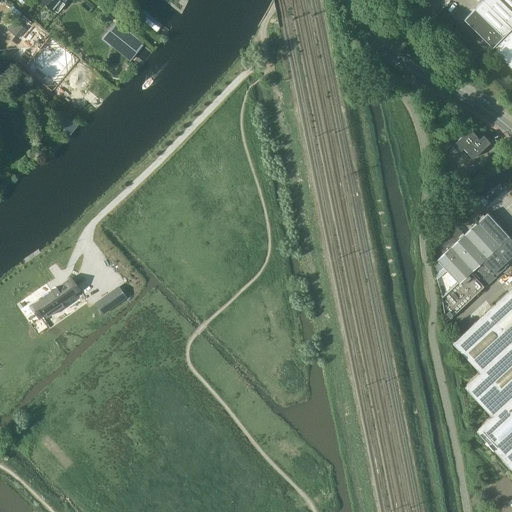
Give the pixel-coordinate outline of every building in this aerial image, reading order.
[(38,0),(54,13),(55,11),(53,9),(59,0),(62,3),(64,0),(38,0)] [(483,0),(481,0),(474,8),(502,36),(511,27),(483,0)] [(511,11),(500,0),(483,0),(511,27),(511,26),(511,11)] [(511,0),(500,0),(511,11),(511,0)] [(502,36),(474,8),(463,19),(492,47),(502,36)] [(27,17),(20,24),(14,20),(6,29),(18,39),(26,29),(25,29),(32,21),(27,17)] [(102,38),(109,44),(114,39),(133,55),(142,44),(116,23),(108,33),(107,32),(102,38)] [(511,28),(495,47),(511,63),(511,28)] [(102,102),(89,91),(100,77),(77,59),(76,60),(61,48),(63,47),(51,38),(37,55),(39,56),(29,69),(38,76),(39,75),(46,81),(51,75),(44,70),(53,58),(67,70),(66,72),(88,91),(82,99),(95,110),(102,102)] [(76,124),(58,109),(49,120),(66,135),(76,124)] [(454,142),(461,150),(463,147),(473,157),(490,141),(484,134),(480,137),(470,127),(454,142)] [(485,200),(493,208),(502,199),(495,191),(485,200)] [(478,220),(464,234),(458,228),(437,246),(443,253),(432,264),(435,275),(444,266),(459,282),(472,296),(485,284),(486,285),(505,267),(503,264),(511,255),(511,239),(487,212),(478,220)] [(44,318),(79,292),(68,278),(33,304),(44,318)] [(476,429),(511,468),(511,287),(452,342),(479,371),(471,378),(464,385),(491,415),(476,429)]
